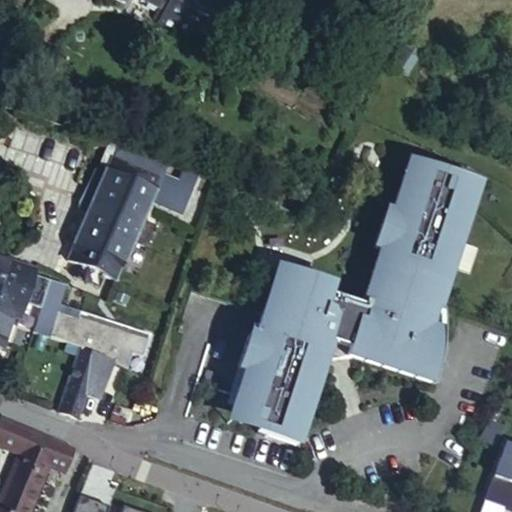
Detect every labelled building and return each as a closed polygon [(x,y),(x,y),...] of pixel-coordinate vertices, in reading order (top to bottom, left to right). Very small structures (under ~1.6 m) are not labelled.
[(139,0),(164,12),(157,24),(177,34),(192,4),(185,0),(139,0)] [(197,178),(117,146),(104,175),(101,174),(93,194),(86,191),(78,209),(87,214),(67,260),(80,265),(102,275),(115,280),(149,201),(181,215),(197,178)] [(239,376),(230,410),(261,418),(256,436),(296,446),(301,428),(318,360),(324,362),(342,354),(427,376),(428,371),(431,358),(433,345),(434,332),(434,319),(434,306),(429,305),(458,195),(428,187),(432,169),(391,158),(378,210),(372,208),(362,246),(368,247),(353,304),(319,296),(322,286),(266,272),(249,340),(243,339),(233,375),(239,376)] [(462,177),(432,169),(428,187),(458,195),(462,177)] [(93,194),(101,174),(95,171),(86,191),(93,194)] [(21,322),(18,329),(88,351),(99,356),(112,363),(126,371),(130,355),(141,358),(149,336),(98,320),(78,314),(76,320),(58,314),(60,308),(66,288),(34,277),(35,271),(0,260),(0,349),(3,350),(13,320),(21,322)] [(102,275),(80,265),(74,278),(96,287),(102,275)] [(78,314),(60,308),(58,314),(76,320),(78,314)] [(56,414),(76,421),(86,394),(99,356),(78,350),(56,414)] [(99,356),(86,394),(100,399),(112,363),(99,356)] [(261,418),(230,410),(226,428),(256,436),(261,418)] [(63,475),(72,451),(31,434),(0,421),(0,448),(47,468),(63,475)] [(511,511),(511,449),(502,446),(492,478),(490,477),(481,502),(504,510),(503,511),(511,511)] [(29,511),(47,468),(19,457),(0,501),(0,511),(29,511)] [(392,497),(376,488),(372,497),(388,505),(392,497)] [(134,511),(119,507),(116,511),(102,511),(104,507),(71,497),(68,503),(65,511),(134,511)]
